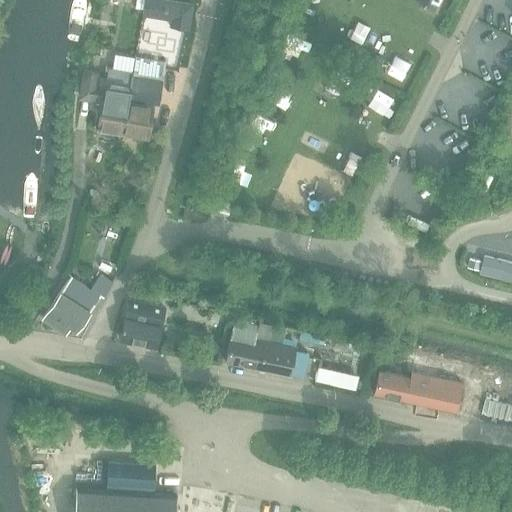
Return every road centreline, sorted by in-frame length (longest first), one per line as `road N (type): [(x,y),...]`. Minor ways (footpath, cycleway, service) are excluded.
road 1 (residential): [(511,441),(90,355)]
road 2 (unclassified): [(90,355),(151,221),(211,0)]
